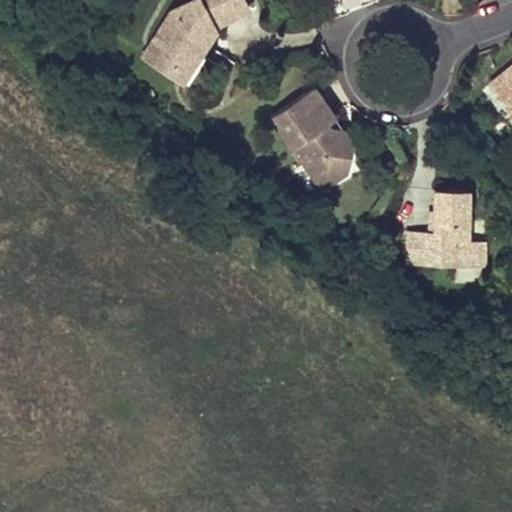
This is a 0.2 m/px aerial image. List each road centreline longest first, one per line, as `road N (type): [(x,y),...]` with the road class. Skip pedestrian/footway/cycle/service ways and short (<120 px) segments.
road 1 (residential): [(434,47),(409,24),(382,25),(357,54),(360,82),(374,98),(412,102),(436,77),(437,52)]
road 2 (unknown): [(431,86),(414,219)]
